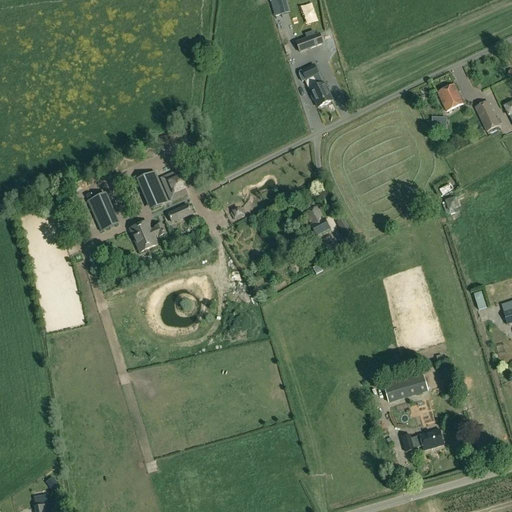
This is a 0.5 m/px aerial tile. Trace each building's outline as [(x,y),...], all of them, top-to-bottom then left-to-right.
[(289,13),(285,0),(280,0),(277,1),(281,16),(289,13)] [(296,42),(299,54),(324,45),(320,34),(296,42)] [(315,77),(319,75),(314,65),(301,71),(304,77),(301,78),(303,82),(305,81),(310,91),(319,86),(315,77)] [(318,108),(332,102),(324,84),(319,86),(310,91),(318,108)] [(463,105),(454,86),(437,94),(446,113),(463,105)] [(495,100),(501,97),(495,86),(490,89),(495,100)] [(500,127),(488,102),(474,108),(486,133),(500,127)] [(511,102),(502,107),(508,118),(511,116),(511,102)] [(162,180),(172,202),(188,195),(178,173),(162,180)] [(445,192),(456,186),(453,180),(442,186),(445,192)] [(140,201),(147,216),(161,209),(155,195),(140,201)] [(445,202),(449,213),(460,209),(456,198),(445,202)] [(172,223),(192,215),(188,206),(169,214),(172,223)] [(230,214),(234,221),(245,216),(241,209),(230,214)] [(311,227),(316,237),(329,230),(324,220),(323,221),(317,209),(305,215),(312,226),(311,227)] [(464,209),(456,211),(458,218),(466,217),(464,209)] [(292,224),(301,220),(298,212),(288,216),(292,224)] [(346,241),(351,251),(359,248),(353,237),(354,237),(344,218),(336,223),(345,241),(346,241)] [(107,231),(116,227),(113,219),(104,223),(107,231)] [(167,242),(165,238),(168,236),(167,235),(174,232),(170,224),(164,227),(165,229),(162,231),(157,220),(140,228),(150,250),(167,242)] [(98,226),(101,233),(107,231),(104,223),(98,226)] [(175,240),(170,242),(173,249),(178,247),(175,240)] [(336,255),(340,260),(348,254),(345,250),(336,255)] [(481,290),(471,292),(475,308),(485,306),(481,290)] [(511,301),(501,305),(507,326),(511,324),(511,301)] [(424,376),(383,388),(388,404),(428,392),(424,376)] [(439,430),(419,436),(424,452),(444,446),(439,430)] [(406,452),(414,450),(410,436),(402,438),(406,452)]
